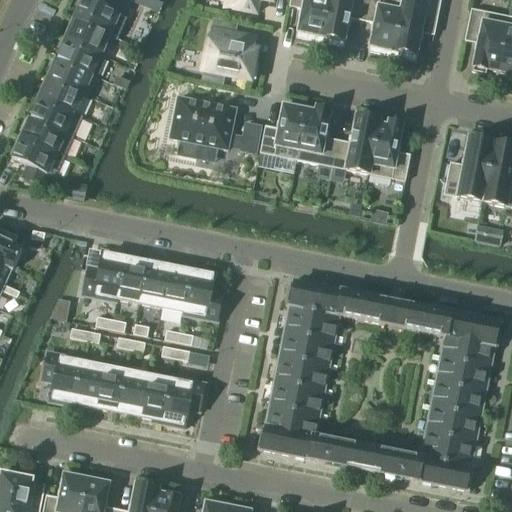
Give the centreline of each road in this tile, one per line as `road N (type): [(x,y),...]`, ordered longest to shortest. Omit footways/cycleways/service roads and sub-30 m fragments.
road 1 (residential): [(0,201),(246,249)]
road 2 (residential): [(246,249),(203,473)]
road 3 (residential): [(203,473),(397,511)]
road 4 (residential): [(15,435),(203,473)]
road 5 (residential): [(433,108),(401,280)]
road 6 (residential): [(246,249),(401,280)]
road 7 (residential): [(290,77),(433,108)]
